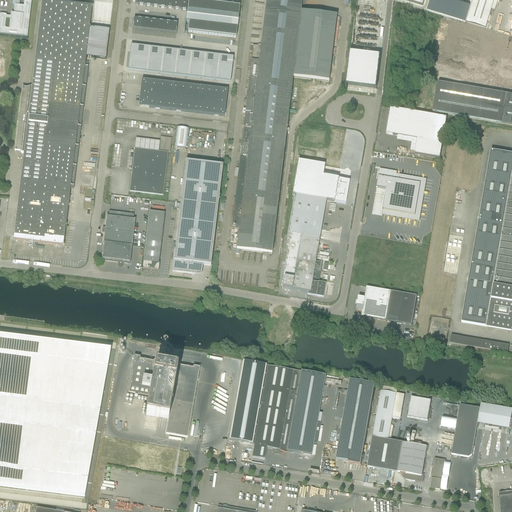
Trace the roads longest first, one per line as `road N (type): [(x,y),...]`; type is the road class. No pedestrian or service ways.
road 1 (unclassified): [(370,128),(337,307),(90,273)]
road 2 (unclassified): [(476,511),(204,464),(191,473),(185,511)]
road 3 (unknown): [(335,0),(343,14),(338,83),(291,125),(277,249),(263,266),(262,285)]
road 4 (unclassified): [(108,114),(90,273)]
